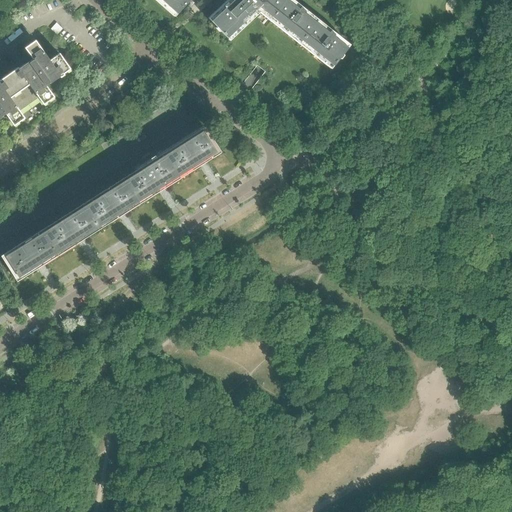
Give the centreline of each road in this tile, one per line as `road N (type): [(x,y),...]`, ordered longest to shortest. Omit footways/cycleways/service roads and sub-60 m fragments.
road 1 (residential): [(0,344),(278,166),(275,149),(155,49)]
road 2 (residential): [(0,168),(155,49)]
